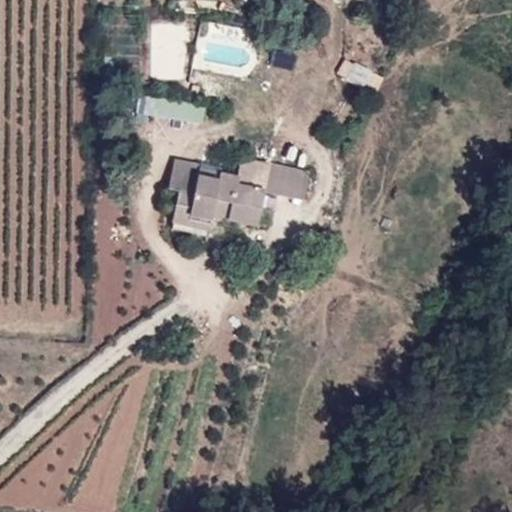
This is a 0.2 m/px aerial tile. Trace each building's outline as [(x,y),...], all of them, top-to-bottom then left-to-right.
[(144,112),(205,119),(207,100),(146,94),(144,112)] [(246,179),(295,203),(301,177),(234,163),(230,182),(246,179)] [(163,229),(188,234),(186,169),(165,165),(161,188),(172,190),(163,229)] [(213,179),(213,175),(186,169),(188,234),(200,236),(203,223),(212,225),(211,186),(230,182),(213,179)] [(295,203),(246,179),(230,182),(211,186),(212,225),(225,227),(233,208),(239,211),(242,206),(249,192),(264,199),(294,206),(295,203)] [(280,225),(287,210),(264,199),(249,192),(242,206),(258,214),(280,225)] [(233,208),(225,227),(223,230),(248,241),(258,214),(242,206),(239,211),(233,208)] [(258,214),(248,241),(269,250),(280,225),(258,214)]
